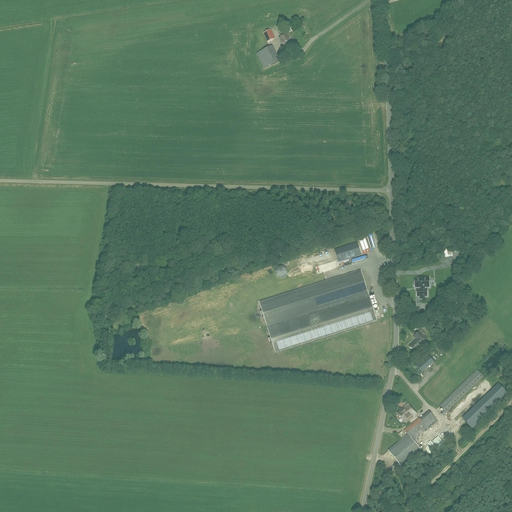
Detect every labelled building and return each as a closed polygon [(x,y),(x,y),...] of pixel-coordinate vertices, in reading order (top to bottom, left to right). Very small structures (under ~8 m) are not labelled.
[(267,43),(275,39),(271,30),(263,34),(267,43)] [(284,49),(292,46),(287,35),(280,38),(284,49)] [(338,262),(361,255),(357,243),(334,250),(338,262)] [(316,268),(318,275),(338,270),(336,264),(316,268)] [(275,353),(377,320),(362,270),(324,282),(259,303),(271,338),(267,339),(269,344),(272,344),(275,353)] [(414,279),(414,283),(414,286),(415,286),(415,287),(420,287),(420,290),(416,290),(417,296),(420,296),(420,299),(424,299),(424,296),(427,296),(427,290),(424,290),(424,287),(429,287),(429,277),(422,278),(422,279),(414,279)] [(415,352),(427,340),(419,332),(414,337),(417,340),(409,347),(415,352)] [(422,371),(435,363),(430,355),(417,362),(422,371)] [(443,416),(445,413),(483,377),(477,370),(439,407),(443,411),(440,413),(443,416)] [(499,384),(488,395),(498,405),(509,394),(499,384)] [(410,418),(416,413),(408,404),(403,408),(410,418)] [(403,408),(397,413),(405,422),(410,418),(403,408)] [(437,422),(430,412),(420,420),(419,418),(404,430),(407,434),(388,450),(401,466),(421,450),(414,441),(437,422)]
